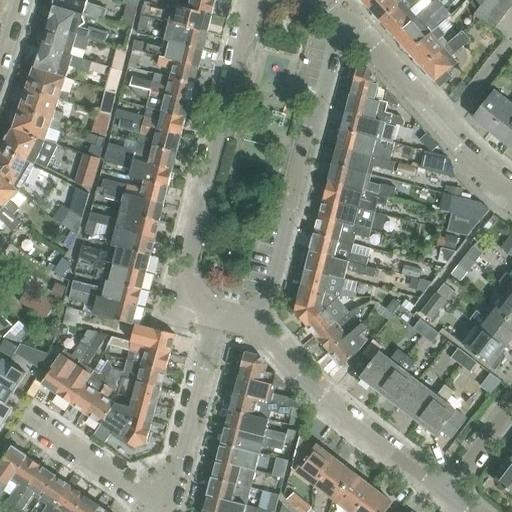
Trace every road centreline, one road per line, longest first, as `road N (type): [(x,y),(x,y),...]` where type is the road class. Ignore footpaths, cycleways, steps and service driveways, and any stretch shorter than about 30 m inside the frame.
road 1 (residential): [(254,0),(182,285),(214,312)]
road 2 (residential): [(251,322),(325,54),(349,28)]
road 3 (residential): [(445,493),(307,387),(251,322)]
road 4 (residential): [(511,192),(442,131),(374,46),(349,28)]
road 5 (residential): [(161,499),(176,469),(214,312)]
road 6 (residential): [(161,499),(27,418)]
